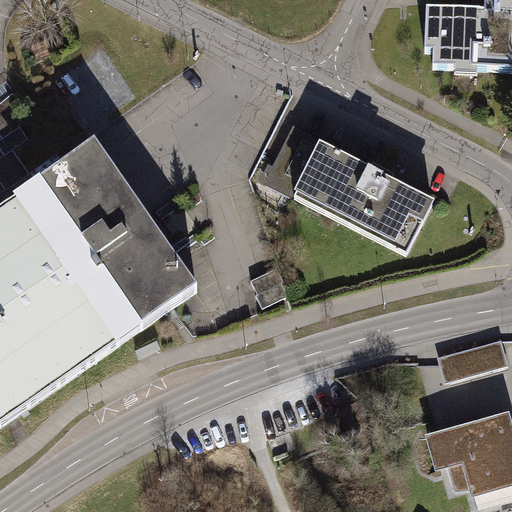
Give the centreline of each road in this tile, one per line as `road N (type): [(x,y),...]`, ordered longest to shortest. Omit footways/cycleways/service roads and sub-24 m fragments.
road 1 (secondary): [(4,511),(128,431),(256,375),(420,325),(511,308)]
road 2 (tertiary): [(317,83),(511,187)]
road 3 (tertiary): [(150,0),(317,83)]
road 4 (track): [(237,383),(283,511)]
